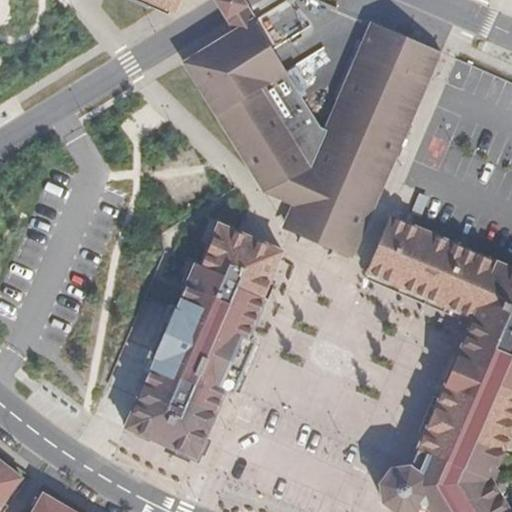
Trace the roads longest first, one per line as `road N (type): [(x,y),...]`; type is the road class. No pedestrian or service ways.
road 1 (residential): [(0,144),(238,0)]
road 2 (tertiary): [(0,406),(83,466),(167,511)]
road 3 (unknown): [(361,484),(233,430)]
